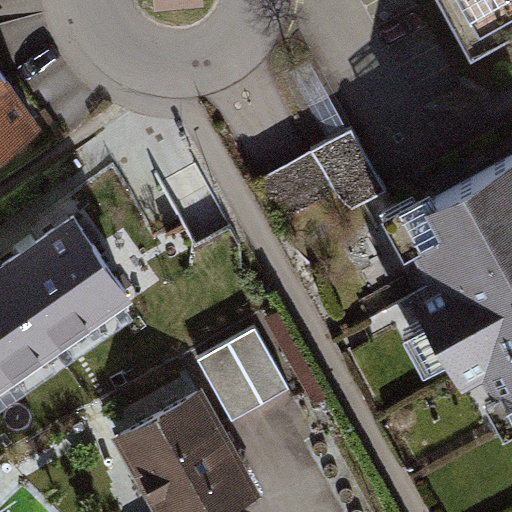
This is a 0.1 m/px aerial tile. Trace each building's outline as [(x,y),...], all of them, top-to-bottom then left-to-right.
[(199,0),(143,0),(144,8),(199,5),(199,0)] [(511,0),(458,0),(475,34),(511,15),(511,0)] [(0,48),(0,137),(41,110),(0,48)] [(348,196),(389,176),(359,116),(318,137),(348,196)] [(511,153),(383,219),(496,439),(511,431),(511,153)] [(82,177),(0,226),(0,391),(155,298),(82,177)] [(228,407),(294,381),(268,313),(201,339),(228,407)] [(157,511),(221,511),(253,495),(201,397),(120,440),(157,511)]
